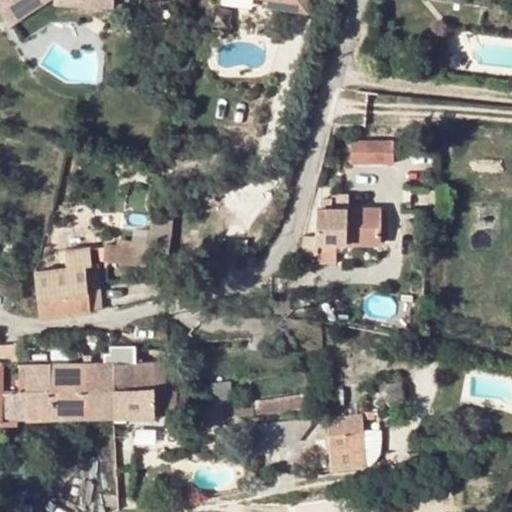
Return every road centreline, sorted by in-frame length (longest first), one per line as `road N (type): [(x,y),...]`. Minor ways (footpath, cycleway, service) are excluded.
road 1 (residential): [(0,328),(110,324),(264,275),(290,247),(368,0)]
road 2 (unknown): [(230,511),(397,473),(421,430),(430,379)]
road 3 (unknown): [(323,127),(511,123)]
